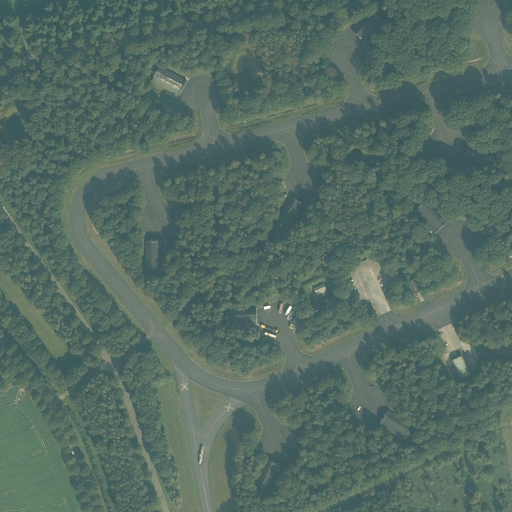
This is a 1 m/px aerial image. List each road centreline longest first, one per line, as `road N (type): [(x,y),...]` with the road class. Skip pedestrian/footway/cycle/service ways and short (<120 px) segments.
road 1 (unclassified): [(94,511),(59,422),(0,342)]
road 2 (track): [(121,511),(69,392)]
